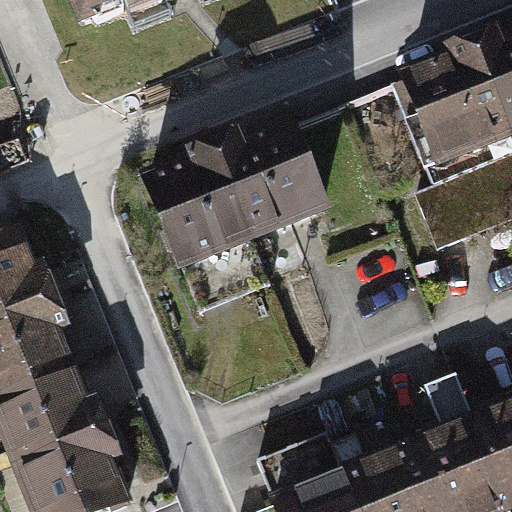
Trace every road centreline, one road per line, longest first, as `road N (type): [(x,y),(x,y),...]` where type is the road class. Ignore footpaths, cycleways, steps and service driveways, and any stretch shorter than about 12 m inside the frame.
road 1 (residential): [(454,0),(63,155)]
road 2 (residential): [(63,155),(208,511)]
road 3 (residential): [(63,155),(11,0)]
